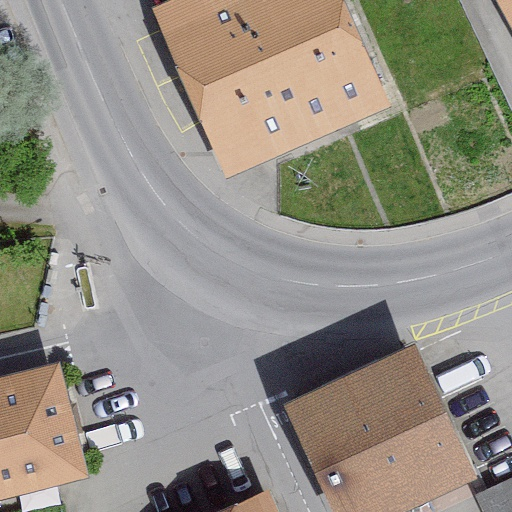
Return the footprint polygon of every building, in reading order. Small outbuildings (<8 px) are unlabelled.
[(389,114),(338,0),(169,0),(148,10),(226,186),(389,114)] [(511,0),(495,0),(511,30),(511,0)] [(423,356),(299,412),(343,511),(420,511),(481,485),(423,356)] [(0,505),(88,485),(60,369),(0,383),(0,505)] [(511,511),(511,480),(472,499),(478,511),(511,511)] [(280,511),(273,494),(227,511),(280,511)]
